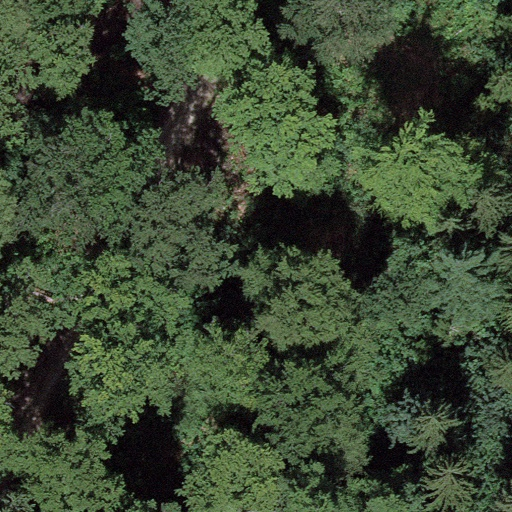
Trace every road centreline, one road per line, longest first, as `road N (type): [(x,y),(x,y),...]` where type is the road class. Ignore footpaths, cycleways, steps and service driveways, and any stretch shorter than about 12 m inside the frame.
road 1 (track): [(0,455),(220,0)]
road 2 (track): [(138,0),(65,53),(0,78)]
